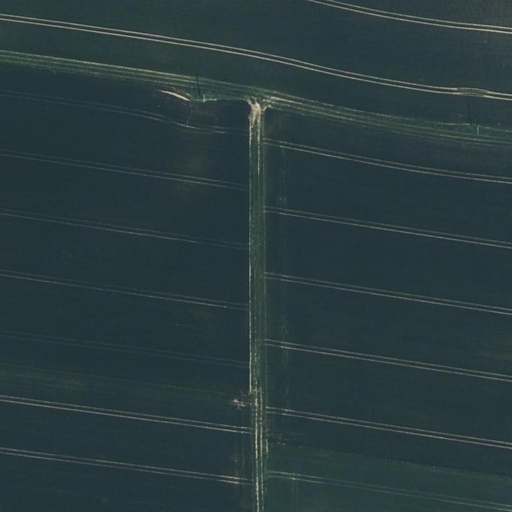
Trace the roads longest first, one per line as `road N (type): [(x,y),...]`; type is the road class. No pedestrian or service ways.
road 1 (track): [(511,137),(0,55)]
road 2 (track): [(257,93),(261,511)]
